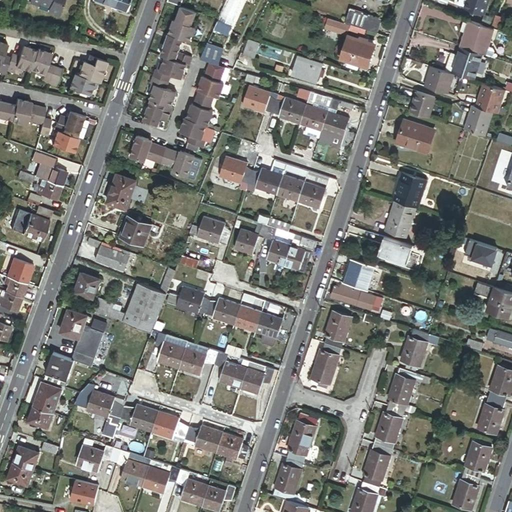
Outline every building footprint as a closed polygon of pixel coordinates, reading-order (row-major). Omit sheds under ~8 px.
[(62,0),(28,0),(28,1),(58,11),(62,0)] [(92,0),(126,12),(129,0),(92,0)] [(489,0),(467,0),(465,10),(484,16),(489,0)] [(195,13),(181,8),(176,22),(174,25),(172,25),(169,35),(172,36),(183,40),(190,43),(195,29),(190,27),(195,13)] [(351,9),(346,24),(353,27),(366,31),(378,35),(382,20),(351,9)] [(504,19),(496,16),(493,26),(501,29),(504,19)] [(350,29),(329,21),(326,30),(347,37),(350,29)] [(489,47),(495,30),(470,21),(469,24),(464,41),(461,49),(483,56),(486,57),(486,56),(489,47)] [(464,41),(469,24),(466,23),(460,40),(464,41)] [(366,31),(353,27),(344,56),(340,54),(338,58),(349,62),(347,68),(357,71),(359,65),(367,68),(374,46),(365,44),(366,40),(364,39),(366,31)] [(183,40),(172,36),(170,41),(167,40),(161,56),(165,57),(186,65),(189,67),(192,59),(178,54),(183,40)] [(261,45),(249,41),(249,43),(245,55),(256,59),(261,45)] [(15,67),(29,72),(30,69),(36,52),(22,47),(19,57),(15,67)] [(493,49),(489,47),(486,56),(493,58),(495,53),(493,49)] [(474,82),(483,56),(461,49),(460,48),(458,56),(451,54),(445,72),(455,75),(474,82)] [(43,74),(47,64),(50,55),(37,50),(36,52),(30,69),(43,74)] [(19,57),(11,55),(10,59),(5,72),(12,74),(15,67),(19,57)] [(106,62),(90,55),(87,63),(104,69),(106,62)] [(0,74),(4,76),(5,72),(10,59),(3,56),(0,63),(0,74)] [(186,65),(165,57),(162,65),(160,71),(157,71),(155,70),(153,76),(167,82),(170,75),(180,79),(186,65)] [(317,84),(323,66),(299,58),(293,76),(317,84)] [(104,69),(87,63),(84,61),(78,76),(94,82),(98,83),(104,69)] [(221,82),(226,68),(211,62),(205,77),(204,81),(202,80),(198,90),(199,91),(214,97),(220,98),(225,84),(221,82)] [(40,81),(47,84),(54,67),(47,64),(43,74),(40,81)] [(54,67),(47,84),(55,87),(61,70),(54,67)] [(445,72),(430,67),(423,88),(448,96),(455,75),(445,72)] [(94,82),(78,76),(74,74),(68,88),(89,95),(94,82)] [(262,85),(264,79),(249,74),(247,80),(262,85)] [(167,82),(153,76),(150,84),(152,85),(155,86),(152,93),(150,100),(151,100),(170,107),(175,96),(169,94),(170,91),(164,89),(167,82)] [(505,92),(483,85),(475,109),(492,114),(497,116),(498,115),(505,117),(507,111),(500,109),(505,92)] [(265,116),(266,113),(271,97),(250,89),(243,109),(265,116)] [(214,97),(199,91),(194,105),(193,109),(190,108),(187,118),(208,126),(213,112),(209,111),(214,97)] [(309,100),(311,94),(303,91),(301,97),(309,100)] [(436,99),(416,93),(409,113),(429,120),(436,99)] [(330,106),(332,101),(311,94),(309,100),(308,102),(329,109),(330,106)] [(277,102),(278,99),(271,97),(266,113),(273,116),(277,102)] [(26,101),(17,99),(16,105),(12,120),(12,122),(25,125),(26,119),(42,123),(44,117),(46,107),(30,104),(25,103),(26,101)] [(170,107),(151,100),(144,121),(155,126),(157,120),(160,121),(160,120),(167,122),(172,108),(170,107)] [(0,117),(12,120),(16,105),(0,101),(0,117)] [(354,108),(332,101),(330,106),(339,109),(352,113),(354,108)] [(277,102),(273,116),(281,118),(285,104),(277,102)] [(285,104),(281,118),(280,121),(300,128),(306,108),(286,102),(285,104)] [(475,109),(471,107),(464,131),(485,138),(492,114),(475,109)] [(327,115),(306,108),(300,128),(321,134),(327,115)] [(82,115),(68,110),(66,116),(60,114),(57,120),(55,128),(57,129),(75,135),(82,115)] [(349,122),(327,115),(321,134),(342,141),(349,122)] [(50,119),(44,117),(42,123),(40,133),(47,134),(50,119)] [(208,126),(187,118),(186,118),(181,129),(187,131),(186,134),(192,136),(190,143),(201,148),(205,149),(207,142),(205,141),(202,140),(205,133),(207,128),(208,126)] [(405,124),(398,144),(428,154),(435,132),(420,127),(419,129),(405,124)] [(216,131),(207,128),(205,133),(207,134),(205,141),(207,142),(211,143),(216,131)] [(55,137),(52,143),(73,150),(78,136),(75,135),(57,129),(56,133),(58,133),(57,138),(55,137)] [(149,141),(138,137),(130,158),(145,163),(146,159),(160,164),(166,149),(152,144),(148,143),(149,141)] [(488,143),(479,140),(472,159),(481,162),(488,143)] [(201,148),(190,143),(187,151),(198,155),(201,148)] [(180,154),(166,149),(160,164),(175,169),(173,174),(188,179),(195,157),(185,153),(184,155),(180,154)] [(511,154),(500,151),(490,183),(511,190),(511,154)] [(57,158),(43,153),(35,175),(42,178),(46,180),(48,173),(44,172),(47,164),(54,167),(57,158)] [(242,184),(246,173),(248,167),(226,159),(223,168),(219,179),(241,186),(242,184)] [(285,174),(287,167),(275,163),(273,170),(285,174)] [(46,180),(61,185),(66,171),(54,167),(47,164),(44,172),(48,173),(46,180)] [(219,179),(223,168),(216,166),(212,177),(219,179)] [(306,181),(308,174),(287,167),(285,174),(306,181)] [(33,175),(19,170),(17,177),(31,182),(33,175)] [(263,171),(261,178),(257,189),(256,191),(277,198),(283,178),(263,171)] [(249,186),(253,175),(246,173),(242,184),(249,186)] [(329,181),(308,174),(306,181),(305,182),(327,189),(329,181)] [(416,209),(418,209),(426,182),(402,174),(393,201),(395,202),(416,209)] [(261,178),(253,175),(249,186),(257,189),(261,178)] [(117,176),(107,204),(126,210),(136,182),(117,176)] [(298,205),(304,185),(283,178),(277,198),(298,205)] [(56,199),(61,185),(46,180),(44,186),(40,184),(37,192),(56,199)] [(319,212),(326,192),(304,185),(298,205),(319,212)] [(257,189),(249,186),(247,193),(255,196),(256,191),(257,189)] [(39,195),(28,191),(25,200),(36,204),(39,195)] [(408,234),(416,209),(395,202),(385,232),(401,238),(403,232),(408,234)] [(49,219),(52,210),(38,205),(35,214),(49,219)] [(11,229),(22,233),(29,213),(18,208),(11,229)] [(49,219),(35,214),(29,213),(22,233),(42,239),(49,219)] [(269,220),(261,217),(258,226),(263,227),(267,228),(269,220)] [(129,218),(120,240),(144,249),(152,227),(129,218)] [(204,225),(199,237),(199,239),(220,246),(220,244),(224,232),(226,227),(205,220),(204,225)] [(258,226),(242,220),(241,224),(262,231),(263,227),(258,226)] [(290,228),(269,220),(267,228),(270,230),(277,232),(288,236),(290,228)] [(204,225),(195,222),(191,234),(199,237),(204,225)] [(267,228),(263,227),(262,231),(260,238),(266,240),(270,230),(267,228)] [(277,232),(270,230),(266,240),(274,243),(276,237),(277,232)] [(231,234),(224,232),(220,244),(227,246),(231,234)] [(253,257),(260,238),(259,238),(241,232),(234,251),(253,257)] [(288,236),(277,232),(276,237),(293,243),(294,238),(288,236)] [(309,243),(294,238),(293,243),(292,245),(307,250),(309,243)] [(408,265),(414,248),(385,239),(379,256),(408,265)] [(88,240),(86,247),(98,252),(101,245),(88,240)] [(291,249),(274,243),(267,262),(284,268),(291,249)] [(127,258),(129,254),(102,244),(96,262),(112,269),(112,270),(123,274),(129,259),(127,258)] [(305,254),(307,250),(292,245),(291,249),(305,254)] [(305,254),(291,249),(284,268),(299,273),(305,255),(305,254)] [(457,252),(451,250),(448,260),(453,262),(457,252)] [(511,269),(511,254),(507,253),(502,266),(511,269)] [(305,255),(299,273),(302,274),(308,256),(305,255)] [(11,279),(26,284),(33,266),(13,259),(7,277),(11,279)] [(185,259),(182,266),(198,271),(200,264),(185,259)] [(361,290),(370,293),(377,270),(354,262),(351,271),(356,273),(352,287),(361,290)] [(167,295),(176,272),(169,270),(161,293),(167,295)] [(351,271),(346,285),(352,287),(356,273),(351,271)] [(83,274),(76,293),(94,299),(100,280),(83,274)] [(22,298),(26,284),(11,279),(9,286),(6,293),(22,298)] [(511,308),(511,294),(479,283),(475,295),(491,300),(487,312),(509,319),(511,308)] [(346,285),(344,284),(342,290),(338,288),(334,299),(375,312),(376,310),(379,299),(360,292),(361,290),(352,287),(346,285)] [(153,333),(167,295),(161,293),(140,285),(128,316),(107,308),(108,303),(100,299),(95,312),(153,334),(153,333)] [(198,318),(198,315),(202,303),(204,298),(182,290),(179,300),(176,309),(176,310),(198,318)] [(22,298),(6,293),(4,299),(0,297),(0,306),(17,312),(22,298)] [(176,309),(179,300),(169,296),(166,306),(176,309)] [(253,307),(255,302),(243,297),(242,303),(253,307)] [(216,307),(212,320),(212,322),(233,329),(240,309),(218,302),(216,307)] [(205,318),(209,305),(202,303),(198,315),(205,318)] [(216,307),(209,305),(205,318),(212,320),(216,307)] [(286,312),(265,305),(261,316),(283,323),(286,312)] [(429,328),(434,314),(418,308),(414,319),(425,322),(423,326),(429,328)] [(240,309),(233,329),(254,336),(261,316),(240,309)] [(69,312),(61,334),(79,340),(83,328),(87,318),(69,312)] [(327,336),(329,336),(344,341),(345,342),(353,318),(334,312),(327,336)] [(382,319),(367,314),(364,322),(379,327),(382,319)] [(261,316),(254,336),(276,343),(283,323),(261,316)] [(0,340),(6,343),(11,328),(0,324),(0,340)] [(511,337),(482,327),(479,337),(501,345),(500,348),(511,351),(511,337)] [(103,335),(83,328),(79,340),(71,362),(73,362),(91,369),(103,335)] [(427,342),(430,334),(429,334),(414,329),(412,337),(427,342)] [(160,335),(153,333),(153,334),(150,341),(157,343),(160,335)] [(439,337),(430,334),(427,342),(428,342),(436,346),(439,337)] [(455,334),(452,342),(465,346),(468,347),(470,339),(455,334)] [(168,338),(160,335),(157,343),(156,347),(163,350),(158,364),(180,371),(186,351),(165,344),(168,338)] [(326,344),(341,349),(344,341),(329,336),(326,344)] [(428,342),(427,342),(412,337),(410,336),(402,360),(420,366),(428,342)] [(186,351),(188,345),(168,338),(165,344),(186,351)] [(339,356),(341,349),(326,344),(324,351),(339,356)] [(210,352),(188,345),(186,351),(207,358),(210,352)] [(232,349),(229,358),(245,364),(248,355),(232,349)] [(339,356),(324,351),(322,350),(312,380),(314,380),(330,386),(340,356),(339,356)] [(219,355),(210,352),(207,358),(186,351),(180,371),(200,378),(205,363),(215,366),(219,355)] [(66,381),(73,362),(71,362),(52,355),(45,374),(66,381)] [(229,358),(219,355),(215,366),(225,370),(220,384),(241,391),(248,371),(227,364),(229,358)] [(490,390),(491,390),(507,395),(509,395),(511,386),(511,369),(498,365),(490,390)] [(424,376),(401,369),(398,376),(415,381),(422,384),(422,382),(424,376)] [(265,377),(248,371),(241,391),(258,397),(263,382),(270,384),(274,373),(267,370),(265,377)] [(66,381),(45,374),(42,382),(63,389),(66,381)] [(389,399),(391,400),(406,405),(407,405),(415,381),(398,376),(397,375),(389,399)] [(314,380),(312,384),(329,390),(330,386),(314,380)] [(35,409),(53,415),(61,391),(43,385),(35,409)] [(94,393),(85,390),(79,398),(91,402),(94,393)] [(491,390),(489,397),(504,402),(507,395),(491,390)] [(121,421),(125,410),(115,406),(116,401),(94,393),(91,402),(88,413),(110,420),(111,417),(121,421)] [(504,402),(489,397),(487,404),(502,409),(504,402)] [(391,400),(388,407),(404,412),(406,405),(391,400)] [(127,404),(116,401),(115,406),(125,410),(127,404)] [(502,409),(487,404),(486,404),(478,428),(496,433),(504,409),(502,409)] [(407,405),(406,405),(404,412),(414,415),(416,408),(407,405)] [(404,412),(388,407),(386,414),(401,419),(404,412)] [(135,413),(125,410),(121,421),(132,424),(131,428),(152,435),(159,415),(137,408),(135,413)] [(48,428),(53,415),(35,409),(30,422),(48,428)] [(401,419),(386,414),(384,413),(376,438),(395,444),(403,420),(401,419)] [(180,422),(159,415),(152,435),(174,442),(175,439),(186,442),(189,431),(179,427),(180,422)] [(120,424),(113,421),(111,426),(108,425),(104,439),(113,442),(120,424)] [(289,450),(291,450),(307,455),(308,456),(317,427),(298,422),(289,450)] [(216,456),(223,436),(201,429),(200,434),(189,431),(186,442),(196,446),(195,449),(216,456)] [(243,443),(223,436),(216,456),(237,463),(238,460),(245,463),(249,451),(242,449),(243,443)] [(395,444),(376,438),(374,445),(393,451),(395,444)] [(93,443),(84,440),(82,447),(91,450),(93,443)] [(58,454),(61,445),(48,441),(45,449),(58,454)] [(466,466),(467,466),(482,471),(484,472),(492,448),(473,442),(466,466)] [(393,451),(374,445),(372,451),(391,457),(393,451)] [(113,450),(110,449),(106,448),(103,454),(91,450),(82,447),(75,466),(97,473),(102,459),(109,462),(113,450)] [(15,465),(32,471),(38,456),(20,450),(15,465)] [(121,453),(113,450),(109,462),(117,464),(121,453)] [(289,458),(305,463),(307,455),(291,450),(289,458)] [(364,474),(366,475),(381,480),(383,480),(391,457),(372,451),(364,474)] [(128,463),(130,456),(121,453),(117,464),(126,467),(121,482),(142,489),(149,470),(128,463)] [(302,469),(305,463),(289,458),(287,464),(302,469)] [(302,469),(287,464),(285,464),(277,489),(295,495),(303,470),(302,469)] [(27,488),(32,471),(15,465),(9,482),(27,488)] [(467,466),(465,474),(479,479),(482,471),(467,466)] [(169,477),(149,470),(142,489),(163,496),(168,481),(177,484),(181,473),(172,469),(169,477)] [(188,475),(181,473),(177,484),(184,487),(180,501),(201,508),(208,489),(186,482),(188,475)] [(479,479),(465,474),(462,480),(477,485),(479,479)] [(366,475),(364,483),(379,488),(381,480),(366,475)] [(477,485),(462,480),(461,480),(454,504),(472,509),(479,486),(477,485)] [(379,488),(364,483),(361,489),(377,494),(379,488)] [(99,487),(90,485),(88,495),(97,497),(99,487)] [(225,495),(208,489),(201,508),(212,511),(219,511),(224,500),(230,502),(234,490),(228,488),(225,495)] [(295,495),(277,489),(275,496),(290,501),(293,502),(295,495)] [(377,494),(361,489),(360,489),(351,511),(371,511),(378,495),(377,494)] [(322,502),(309,498),(307,506),(309,507),(319,510),(322,502)] [(307,511),(309,507),(307,506),(298,503),(293,502),(290,501),(286,511),(307,511)]
